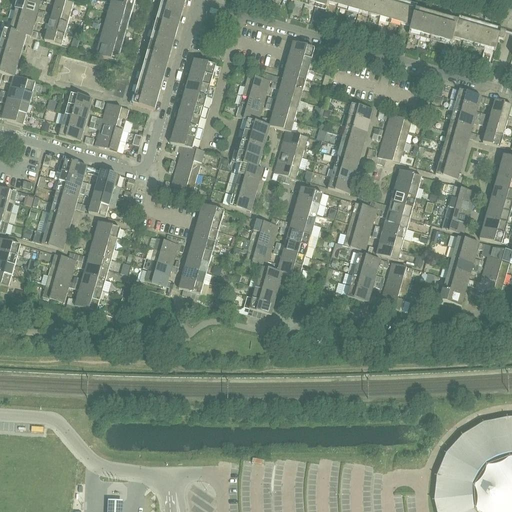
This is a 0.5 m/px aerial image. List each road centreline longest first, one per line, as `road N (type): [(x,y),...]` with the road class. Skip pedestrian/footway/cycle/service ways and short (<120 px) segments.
road 1 (unclassified): [(172,474),(101,466),(54,419),(0,415)]
road 2 (residential): [(144,166),(198,3)]
road 3 (residential): [(390,58),(242,16)]
road 4 (residential): [(144,166),(132,170),(0,133)]
road 5 (residential): [(511,91),(390,58)]
